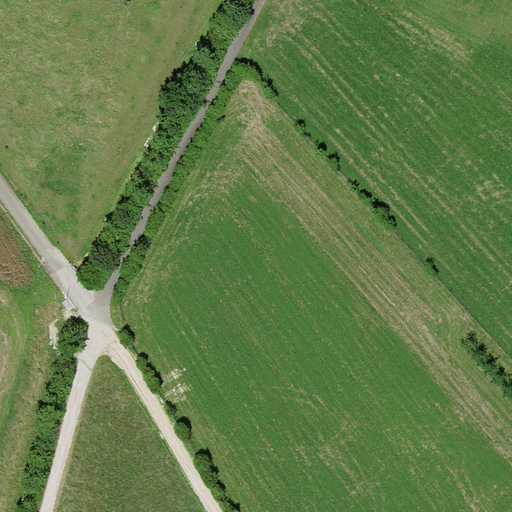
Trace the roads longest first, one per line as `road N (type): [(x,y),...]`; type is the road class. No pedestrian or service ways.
road 1 (track): [(50,511),(100,328),(264,0)]
road 2 (track): [(213,511),(100,328),(0,190)]
